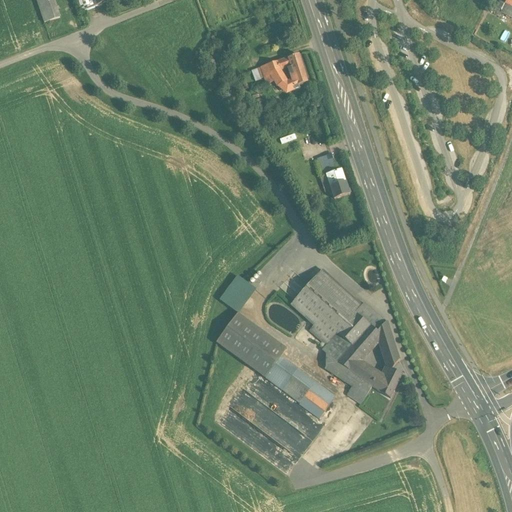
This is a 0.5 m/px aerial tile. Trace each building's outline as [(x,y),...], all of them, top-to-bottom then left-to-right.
[(60,18),(53,0),(36,0),(44,24),(60,18)] [(78,0),(83,12),(114,1),(113,0),(78,0)] [(499,3),(494,15),(499,17),(502,12),(504,6),(502,5),(499,3)] [(511,8),(505,5),(504,6),(502,12),(511,17),(511,8)] [(299,56),(289,59),(292,67),(292,68),(289,69),(293,80),(291,81),(295,90),(299,89),(298,86),(308,83),(299,56)] [(289,59),(282,61),(284,69),(292,67),(289,59)] [(277,63),(268,66),(271,77),(273,81),(274,82),(279,88),(286,93),(295,90),(291,81),(287,83),(281,70),(277,63)] [(268,66),(262,68),(265,78),(271,77),(268,66)] [(271,77),(265,78),(268,85),(274,82),(273,81),(271,77)] [(331,155),(317,159),(322,176),(326,175),(337,171),(331,155)] [(337,171),(326,175),(330,188),(346,183),(341,170),(337,171)] [(346,183),(330,188),(334,200),(350,195),(346,183)] [(323,272),(292,306),(315,327),(310,332),(326,346),(338,333),(344,327),(362,307),(323,272)] [(255,291),(237,277),(220,301),(238,315),(255,291)] [(362,307),(344,327),(358,341),(365,347),(370,351),(379,339),(377,333),(386,324),(364,304),(362,307)] [(286,350),(238,315),(217,343),(265,379),(286,350)] [(396,354),(386,323),(386,324),(377,333),(379,339),(386,358),(396,354)] [(358,341),(344,327),(338,333),(353,346),(353,347),(365,357),(370,351),(365,347),(358,341)] [(353,346),(338,333),(326,346),(322,351),(332,360),(326,369),(353,387),(367,396),(372,388),(379,377),(360,363),(365,357),(353,347),(353,346)] [(396,354),(386,358),(391,371),(391,370),(392,370),(399,361),(396,354)] [(280,362),(267,380),(300,405),(313,386),(280,362)] [(386,381),(379,377),(372,388),(390,400),(402,375),(392,370),(391,370),(391,371),(386,381)] [(313,386),(300,405),(315,416),(316,415),(320,418),(333,401),(313,386)] [(367,396),(353,387),(348,395),(362,405),(367,396)] [(229,409),(222,427),(252,440),(254,440),(259,429),(264,429),(251,424),(251,418),(261,419),(263,413),(269,415),(270,406),(262,403),(263,394),(260,400),(240,391),(234,405),(234,406),(241,408),(240,413),(232,409),(229,409)]
